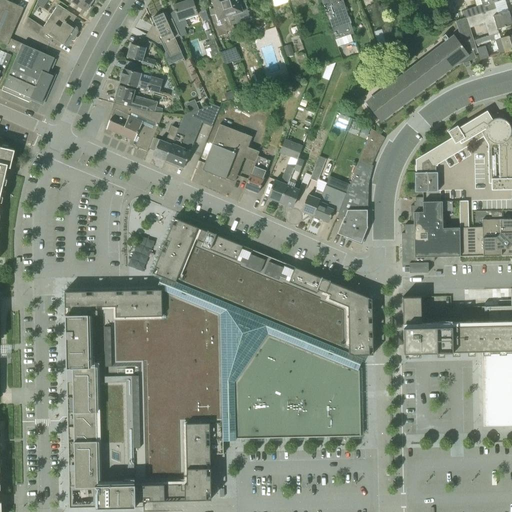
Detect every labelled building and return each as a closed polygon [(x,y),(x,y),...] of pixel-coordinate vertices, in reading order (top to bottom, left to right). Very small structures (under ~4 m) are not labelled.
[(0,0),(0,42),(7,45),(7,46),(11,39),(24,8),(4,0),(0,0)] [(68,0),(86,11),(92,0),(68,0)] [(172,18),(172,19),(180,36),(180,37),(187,35),(182,20),(198,15),(192,0),(190,0),(173,6),(175,12),(171,14),(172,18)] [(231,22),(234,21),(232,15),(248,9),(245,1),(239,3),(237,0),(212,0),(215,9),(213,9),(213,11),(213,13),(210,14),(218,37),(227,34),(226,31),(233,29),(231,22)] [(354,33),(342,0),(321,0),(335,40),(354,33)] [(502,0),(480,0),(482,5),(464,11),(467,18),(485,12),(496,8),(494,3),(502,0)] [(25,26),(39,35),(50,43),(53,38),(63,45),(66,46),(68,46),(72,41),(71,39),(73,35),(75,35),(77,32),(77,30),(70,26),(76,17),(59,6),(44,28),(28,17),(25,26)] [(485,12),(467,18),(470,29),(485,24),(485,25),(488,24),(491,31),(497,29),(497,30),(511,24),(511,22),(509,11),(492,16),(493,16),(487,18),(485,12)] [(159,44),(161,41),(166,53),(164,53),(169,65),(184,59),(175,38),(180,36),(172,19),(167,21),(163,13),(152,18),(156,26),(154,27),(153,24),(146,36),(159,44)] [(478,53),(476,49),(470,29),(467,18),(455,22),(459,32),(448,40),(450,43),(368,105),(380,122),(468,55),(468,54),(471,53),(472,55),(478,53)] [(386,43),(382,30),(374,32),(378,45),(386,43)] [(511,49),(511,35),(495,41),(499,53),(505,52),(511,49)] [(137,45),(131,44),(127,57),(142,61),(140,65),(153,69),(156,61),(143,57),(146,49),(150,50),(152,43),(140,38),(137,45)] [(55,58),(27,46),(11,39),(7,46),(7,45),(5,49),(18,55),(3,90),(29,102),(31,98),(42,103),(53,76),(48,74),(55,58)] [(209,44),(214,58),(221,56),(216,41),(209,44)] [(485,46),(476,49),(478,53),(480,60),(489,57),(485,46)] [(225,65),(240,59),(236,47),(220,53),(225,65)] [(0,73),(4,75),(12,56),(0,50),(0,73)] [(151,77),(149,83),(139,80),(141,74),(124,69),(120,82),(157,93),(161,80),(151,77)] [(119,86),(114,103),(147,111),(154,112),(157,103),(133,96),(135,90),(119,86)] [(179,100),(177,92),(173,91),(171,97),(179,100)] [(154,112),(147,111),(114,103),(112,108),(115,110),(106,129),(132,140),(131,144),(141,148),(140,149),(148,152),(149,149),(153,137),(163,113),(154,112)] [(184,168),(193,144),(202,123),(212,127),(220,107),(212,104),(211,106),(184,115),(179,129),(166,160),(184,168)] [(511,133),(511,132),(511,131),(511,130),(511,128),(511,127),(510,126),(510,125),(510,124),(510,123),(509,122),(508,121),(507,120),(506,119),(505,119),(504,120),(503,119),(502,119),(500,118),(499,118),(498,118),(496,118),(495,119),(494,119),(492,120),(487,111),(459,128),(457,126),(448,132),(452,138),(416,160),(416,173),(415,173),(415,192),(438,192),(437,172),(436,172),(435,166),(437,166),(437,165),(483,137),(488,145),(489,184),(491,184),(492,190),(511,189),(511,133)] [(336,127),(348,131),(352,117),(340,113),(336,127)] [(235,182),(244,158),(252,137),(220,124),(202,169),(235,182)] [(165,142),(153,137),(149,149),(155,151),(153,155),(166,160),(179,129),(172,126),(165,142)] [(366,227),(366,209),(366,202),(366,184),(371,165),(377,151),(385,138),(372,129),(337,218),(343,220),(338,233),(344,235),(355,239),(356,236),(362,239),(366,227)] [(297,160),(303,146),(285,139),(279,153),(297,160)] [(0,198),(6,173),(12,174),(14,168),(11,168),(15,150),(0,146),(0,198)] [(295,165),(294,168),(284,194),(280,202),(292,207),(299,190),(293,188),(300,171),(304,161),(298,158),(297,160),(295,165)] [(255,164),(245,188),(258,193),(268,169),(255,164)] [(316,164),(311,175),(310,179),(317,182),(323,167),(316,164)] [(284,194),(294,168),(288,166),(281,182),(275,180),(268,197),(280,202),(284,194)] [(310,179),(311,175),(305,173),(302,182),(307,185),(310,179)] [(329,177),(323,192),(314,216),(328,222),(333,210),(327,207),(338,180),(329,177)] [(314,216),(323,192),(317,189),(313,197),(308,195),(302,211),(303,211),(304,213),(307,214),(308,213),(314,216)] [(405,225),(405,233),(405,234),(417,234),(417,231),(426,231),(427,239),(434,239),(434,229),(442,229),(442,228),(443,228),(442,202),(423,202),(423,198),(415,198),(416,206),(411,206),(411,221),(414,221),(414,224),(405,225)] [(468,201),(459,201),(460,228),(468,228),(468,201)] [(208,230),(207,231),(175,218),(152,273),(166,278),(353,355),(354,355),(373,354),(372,303),(372,299),(330,281),(322,277),(321,278),(216,235),(216,234),(208,230)] [(511,219),(482,220),(482,228),(471,228),(471,233),(462,233),(462,258),(478,258),(477,238),(483,238),(483,256),(511,255),(511,219)] [(435,261),(435,257),(460,257),(459,228),(443,228),(442,228),(442,229),(434,229),(434,239),(427,239),(426,231),(417,231),(417,234),(405,234),(405,233),(401,234),(402,267),(404,267),(404,272),(404,273),(409,272),(409,273),(428,273),(428,263),(427,263),(427,262),(435,261)] [(144,270),(155,240),(140,234),(129,265),(144,270)] [(348,366),(353,355),(166,278),(164,284),(162,289),(220,313),(223,435),(229,434),(235,434),(234,382),(268,333),(348,366)] [(211,483),(210,454),(223,454),(223,441),(223,435),(220,313),(162,289),(161,289),(120,290),(111,290),(65,291),(65,315),(104,314),(105,376),(132,375),(135,506),(143,506),(143,507),(144,507),(144,501),(211,499),(211,483)] [(421,326),(421,297),(402,297),(404,353),(482,351),(483,418),(511,417),(511,305),(489,306),(489,325),(421,326)] [(104,314),(65,315),(66,368),(68,368),(71,488),(95,487),(96,507),(135,506),(132,375),(105,376),(104,314)] [(268,333),(234,382),(235,434),(235,439),(236,439),(361,436),(359,370),(348,366),(268,333)]
